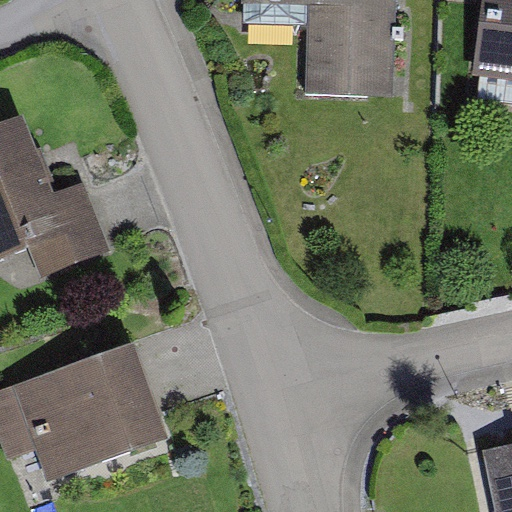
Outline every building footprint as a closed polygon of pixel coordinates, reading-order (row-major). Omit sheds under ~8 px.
[(243,0),(243,14),(307,17),(305,85),(364,87),(365,63),(395,64),(397,0),(243,0)] [(511,0),(486,0),(475,89),(511,93),(511,0)] [(86,191),(54,203),(24,124),(0,132),(0,268),(33,256),(43,282),(111,257),(86,191)] [(131,337),(18,377),(50,468),(160,428),(131,337)] [(511,511),(511,436),(486,442),(499,511),(511,511)]
